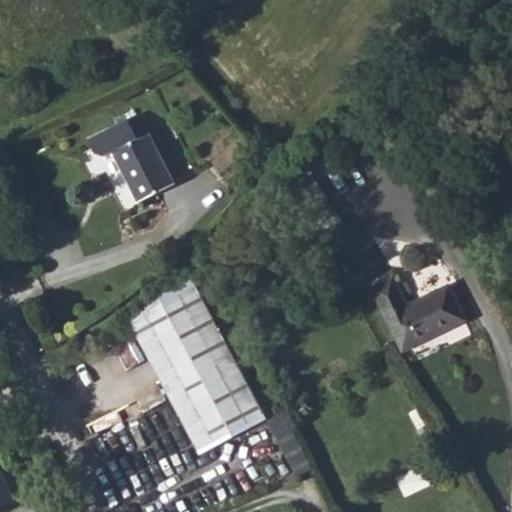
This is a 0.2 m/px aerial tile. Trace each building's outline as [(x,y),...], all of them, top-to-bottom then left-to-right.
[(116,154),(132,146),(157,197),(193,180),(167,128),(156,134),(146,113),(106,133),(116,154)] [(324,181),(301,196),(334,247),(358,232),(324,181)] [(188,289),(122,328),(204,466),(270,427),(188,289)] [(423,364),(482,328),(463,296),(422,321),(405,293),(386,304),(423,364)] [(0,511),(10,511),(20,507),(0,465),(0,511)] [(439,511),(432,499),(409,511),(439,511)]
